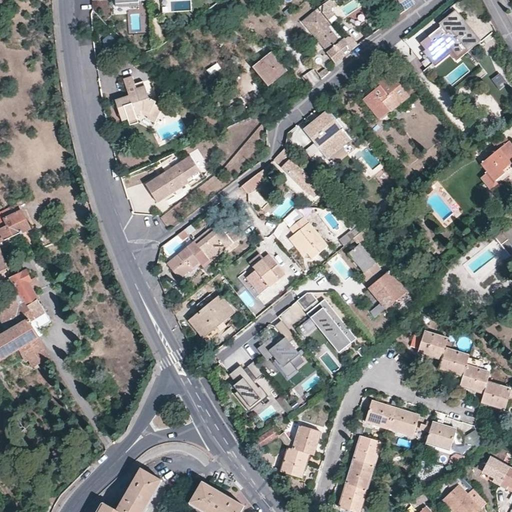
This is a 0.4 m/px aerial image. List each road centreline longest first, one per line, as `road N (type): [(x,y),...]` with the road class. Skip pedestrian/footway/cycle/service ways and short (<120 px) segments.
road 1 (residential): [(127,267),(271,157),(276,133),(445,0)]
road 2 (residential): [(127,267),(83,129),(66,0)]
road 3 (residential): [(469,416),(366,383),(355,390),(316,511)]
